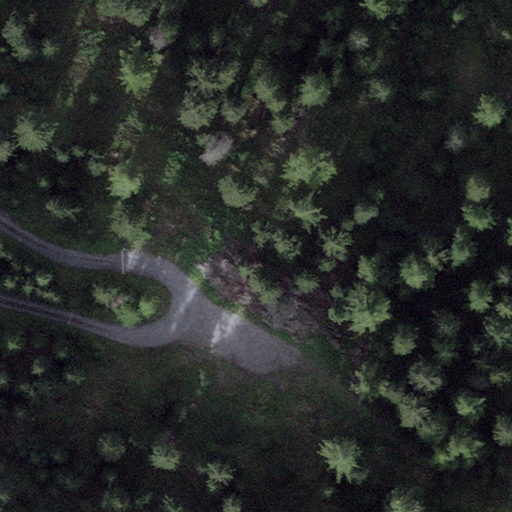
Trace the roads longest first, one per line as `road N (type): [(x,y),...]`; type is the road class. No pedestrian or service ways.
road 1 (track): [(0,220),(75,257),(149,262),(183,284),(190,308),(186,322),(147,336),(0,301)]
road 2 (track): [(190,308),(300,361),(389,438),(494,494)]
